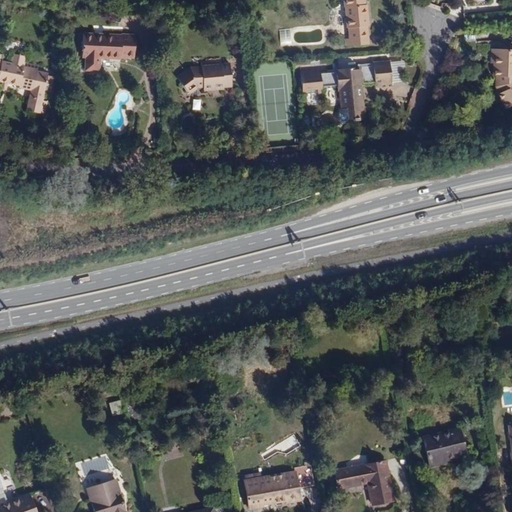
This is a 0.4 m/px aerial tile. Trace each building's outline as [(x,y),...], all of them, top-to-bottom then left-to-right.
[(369,27),(367,6),(365,6),(364,0),(344,0),(347,28),(349,28),(350,39),(346,40),(346,47),(369,45),(367,27),(369,27)] [(134,58),(135,35),(120,34),(121,36),(83,34),(82,57),(85,57),(85,71),(100,72),(101,58),(121,59),(121,57),(134,58)] [(511,50),(503,50),(491,49),(490,64),(494,64),(494,70),(498,70),(498,77),(497,85),(502,92),(499,94),(507,109),(511,106),(511,50)] [(43,100),(48,73),(37,71),(39,65),(24,62),(25,55),(12,52),(10,62),(2,60),(3,53),(0,52),(0,82),(18,86),(18,88),(30,90),(26,111),(45,115),(48,102),(43,100)] [(392,87),(390,60),(374,61),(374,64),(358,65),(358,68),(338,70),(338,73),(336,73),(336,75),(337,90),(337,91),(340,91),(341,110),(338,110),(333,116),(343,124),(346,120),(353,120),(353,122),(359,122),(358,119),(369,118),(368,107),(361,108),(361,92),(376,91),(376,95),(382,95),(382,92),(381,88),(392,87)] [(230,84),(229,66),(221,66),(220,61),(201,63),(201,68),(190,69),(178,78),(189,92),(195,87),(203,86),(203,91),(222,89),(222,87),(222,85),(230,84)] [(322,91),(320,76),(326,75),(325,66),(300,68),(302,100),(322,98),(322,91)] [(337,90),(336,75),(326,75),(320,76),(322,91),(337,90)] [(468,135),(465,120),(455,123),(449,124),(438,127),(442,142),(468,135)] [(465,453),(458,428),(423,437),(430,466),(444,463),(443,458),(465,453)] [(392,501),(384,462),(335,471),(338,488),(368,482),(373,505),(392,501)] [(298,490),(311,487),(308,467),(295,469),(296,473),(260,478),(247,481),(244,481),(249,509),(262,508),(261,503),(285,499),(286,503),(299,501),(298,490)] [(125,511),(120,494),(92,502),(94,511),(125,511)] [(34,511),(28,496),(0,506),(0,511),(34,511)]
